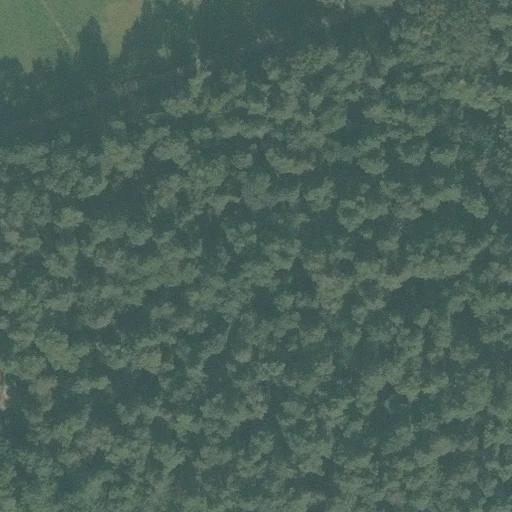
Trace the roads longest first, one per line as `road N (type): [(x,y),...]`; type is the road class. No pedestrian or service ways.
road 1 (unclassified): [(0,134),(399,0)]
road 2 (unclassified): [(104,511),(0,372)]
